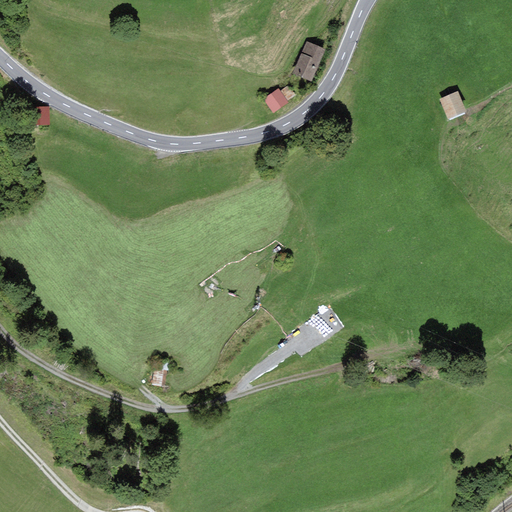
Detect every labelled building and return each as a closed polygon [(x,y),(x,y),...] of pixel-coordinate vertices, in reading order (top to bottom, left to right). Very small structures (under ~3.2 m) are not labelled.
[(306,41),(293,73),(311,81),(325,49),(306,41)] [(278,88),(263,99),(273,113),(288,103),(287,101),(296,96),(288,85),(280,91),(278,88)] [(458,91),(439,99),(448,119),(466,111),(458,91)] [(49,106),(30,107),(31,125),(50,124),(49,106)] [(172,371),(154,369),(152,385),(170,388),(172,371)]
